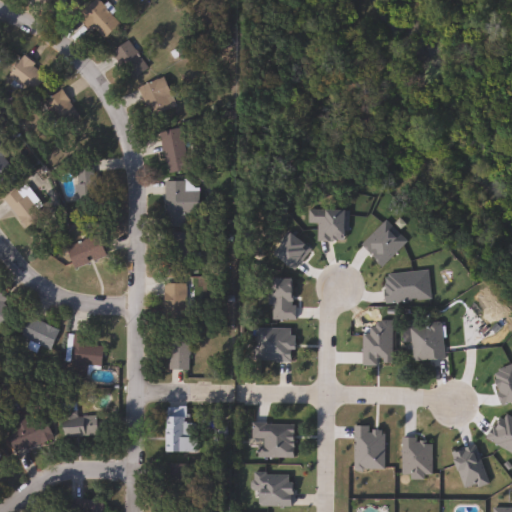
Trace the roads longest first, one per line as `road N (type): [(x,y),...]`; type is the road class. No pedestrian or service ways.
road 1 (residential): [(0,6),(98,73),(127,134),(139,258),(133,511)]
road 2 (residential): [(324,511),(327,307),(338,288)]
road 3 (residential): [(456,401),(233,395)]
road 4 (residential): [(0,239),(52,290),(139,301)]
road 5 (residential): [(134,462),(37,476),(0,507)]
